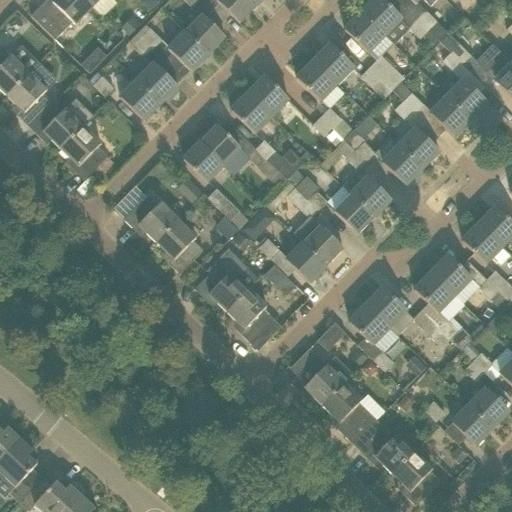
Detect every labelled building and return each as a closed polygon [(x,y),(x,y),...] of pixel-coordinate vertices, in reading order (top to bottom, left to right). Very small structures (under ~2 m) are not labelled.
[(55,41),(62,34),(72,24),(74,27),(92,9),(82,0),(56,0),(56,1),(55,0),(47,0),(31,18),(45,32),(55,41)] [(82,0),(92,9),(100,0),(82,0)] [(150,12),(158,3),(155,0),(144,0),(141,3),(150,12)] [(212,13),(199,0),(182,0),(201,18),(186,34),(208,56),(225,39),(205,20),(212,13)] [(239,25),(256,7),(248,0),(219,0),(218,1),(216,0),(199,0),(212,13),(219,5),(239,25)] [(380,0),(375,0),(361,14),(384,37),(401,19),(380,0)] [(426,13),(418,22),(440,42),(448,34),(426,13)] [(384,37),(361,14),(344,32),(367,54),(384,37)] [(433,50),(440,42),(418,22),(409,31),(420,41),(422,39),(433,50)] [(191,74),(208,56),(186,34),(170,50),(146,26),(137,35),(166,63),(173,56),(191,74)] [(159,70),(166,63),(137,35),(128,44),(153,67),(138,83),(160,105),(177,88),(159,70)] [(353,68),(330,46),(313,63),(336,86),(353,68)] [(451,55),(471,74),(479,65),(459,46),(451,55)] [(0,91),(6,97),(28,75),(11,58),(8,61),(0,52),(0,91)] [(443,63),(460,80),(463,76),(466,79),(471,74),(451,55),(443,63)] [(392,92),(400,84),(404,80),(381,57),(369,69),(392,92)] [(81,67),(89,75),(98,67),(89,58),(81,67)] [(313,63),(296,80),(320,103),(336,86),(313,63)] [(511,100),(511,66),(494,83),(511,100)] [(369,69),(360,78),(383,101),(392,92),(369,69)] [(15,116),(29,129),(53,104),(43,95),(45,92),(28,75),(6,97),(20,111),(15,116)] [(93,87),(104,98),(113,89),(102,78),(93,87)] [(248,95),(271,118),(289,101),(265,78),(248,95)] [(464,81),(462,82),(447,99),(469,121),(486,104),(464,81)] [(143,122),(160,105),(138,83),(121,101),(143,122)] [(423,106),(400,84),(392,92),(403,103),(415,114),(423,106)] [(271,118),(248,95),(231,113),(255,135),(271,118)] [(430,115),(430,116),(452,138),(469,121),(447,99),(430,115)] [(415,114),(403,103),(394,112),(406,124),(415,114)] [(47,137),(60,150),(82,128),(65,110),(62,113),(53,104),(29,129),(42,142),(47,137)] [(329,110),(321,119),(332,130),(341,121),(329,110)] [(332,130),(321,119),(312,127),(324,138),(328,134),(332,130)] [(217,127),(200,144),(223,167),(240,150),(217,127)] [(101,146),(82,128),(60,150),(74,164),(70,169),(84,183),(107,158),(98,149),(101,146)] [(367,163),(375,155),(374,155),(364,144),(367,140),(356,129),(344,142),(367,163)] [(416,130),(399,147),(422,170),(439,153),(416,130)] [(405,187),(422,170),(399,147),(390,139),(374,155),(375,155),(383,163),(382,164),(405,187)] [(282,159),(264,142),(256,151),(277,172),(287,182),(304,164),(290,151),(282,159)] [(336,150),(358,172),(358,171),(359,172),(367,163),(344,142),(336,150)] [(205,184),(223,167),(200,144),(183,162),(205,184)] [(277,172),(256,151),(247,160),(269,181),(277,172)] [(366,179),(359,172),(358,171),(358,172),(342,187),(350,195),(350,196),(374,219),(391,202),(367,178),(366,179)] [(319,212),(327,204),(316,193),(319,190),(307,178),(295,190),(319,212)] [(193,206),(203,195),(198,190),(187,200),(193,206)] [(287,198),(310,221),(319,212),(295,190),(287,198)] [(240,213),(216,191),(208,200),(231,222),(240,213)] [(357,236),(374,219),(350,196),(333,213),(357,236)] [(155,244),(178,221),(160,204),(157,207),(148,198),(124,222),(138,235),(142,231),(155,244)] [(511,224),(496,209),(479,226),(501,248),(511,237),(511,224)] [(253,239),(270,219),(259,210),(242,230),(253,239)] [(178,221),(155,244),(170,258),(165,262),(179,276),(203,252),(193,242),(196,239),(178,221)] [(501,248),(479,226),(462,243),(484,266),(492,258),(500,267),(510,257),(501,249),(501,248)] [(319,227),(302,244),(326,268),(343,250),(319,227)] [(250,244),(238,233),(232,241),(244,252),(250,244)] [(309,285),(326,268),(302,244),(287,260),(268,241),(259,250),(270,261),(287,277),(294,270),(309,285)] [(208,273),(210,275),(194,291),(208,304),(212,300),(226,313),(248,291),(259,281),(228,251),(207,272),(207,273),(208,273)] [(448,257),(431,275),(454,298),(471,281),(479,289),(478,290),(491,302),(499,294),(487,281),(467,262),(460,270),(448,257)] [(277,285),(284,278),(274,268),(267,275),(277,285)] [(487,281),(499,294),(509,304),(511,301),(511,289),(495,273),(487,281)] [(454,298),(431,275),(414,292),(436,316),(454,298)] [(414,321),(406,313),(406,312),(382,289),(366,307),(389,329),(397,338),(414,321)] [(248,291),(226,313),(240,327),(236,332),(250,345),(261,333),(269,341),(281,328),(264,312),(267,309),(248,291)] [(389,329),(366,307),(349,324),(371,347),(389,329)] [(440,332),(450,342),(461,353),(473,341),(462,329),(459,332),(449,322),(440,332)] [(334,324),(317,342),(328,352),(345,335),(334,324)] [(440,332),(431,340),(441,350),(450,342),(440,332)] [(382,354),(373,362),(385,374),(394,365),(382,354)] [(481,355),(472,364),(484,375),(493,366),(481,355)] [(308,393),(321,407),(344,384),(316,357),(290,384),(303,398),(308,393)] [(511,363),(500,376),(511,388),(511,363)] [(464,372),(475,383),(484,375),(472,364),(464,372)] [(352,446),(377,421),(359,404),(361,401),(344,384),(321,407),(336,421),(331,425),(352,446)] [(468,408),(491,430),(508,413),(486,390),(468,408)] [(436,424),(445,415),(433,404),(424,413),(436,424)] [(474,447),(491,430),(468,408),(451,425),(474,447)] [(391,476),(414,453),(396,435),(393,438),(383,428),(360,453),(374,467),(378,463),(391,476)] [(0,461),(20,441),(7,429),(2,434),(0,431),(0,461)] [(28,476),(32,471),(37,465),(28,457),(32,452),(20,441),(0,461),(0,474),(14,488),(9,494),(19,503),(37,484),(28,476)] [(414,453),(391,476),(406,489),(401,494),(415,508),(439,483),(429,473),(431,470),(414,453)] [(37,484),(19,503),(28,511),(29,511),(34,507),(39,511),(70,511),(83,499),(69,487),(65,492),(56,483),(51,488),(46,493),(37,484)] [(83,499),(70,511),(92,511),(95,510),(83,499)]
